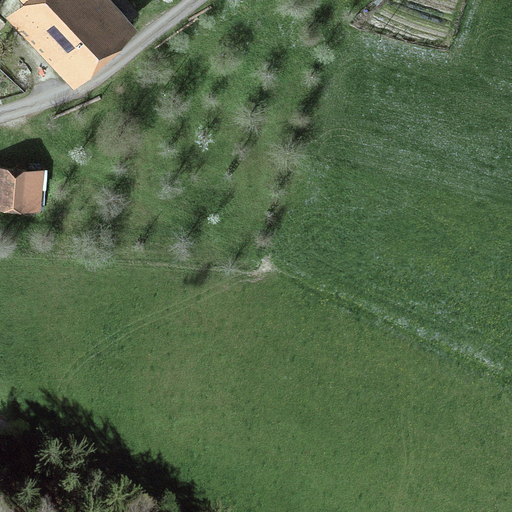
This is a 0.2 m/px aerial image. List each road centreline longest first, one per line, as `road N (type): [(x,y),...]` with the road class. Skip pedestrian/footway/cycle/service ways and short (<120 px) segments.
road 1 (unclassified): [(0,113),(94,81),(194,0)]
road 2 (unclassified): [(164,511),(0,426)]
